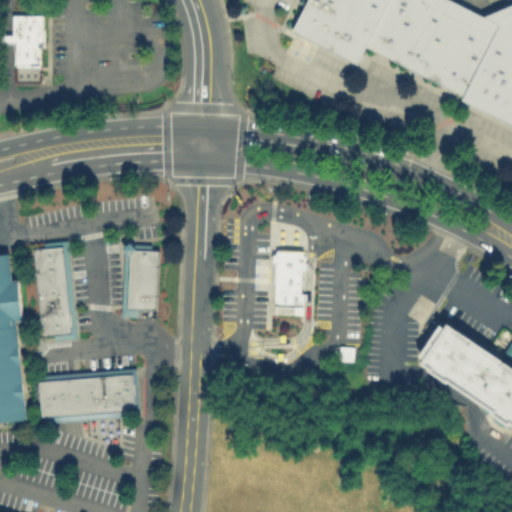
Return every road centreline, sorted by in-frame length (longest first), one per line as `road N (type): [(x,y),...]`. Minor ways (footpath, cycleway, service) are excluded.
road 1 (primary): [(509,241),(493,213),(447,186),(290,135),(165,125),(0,149)]
road 2 (tertiary): [(203,160),(183,511)]
road 3 (primary): [(203,160),(335,181),(478,238),(509,241)]
road 4 (tertiary): [(203,160),(205,51),(193,0)]
road 5 (primary): [(54,172),(203,160)]
